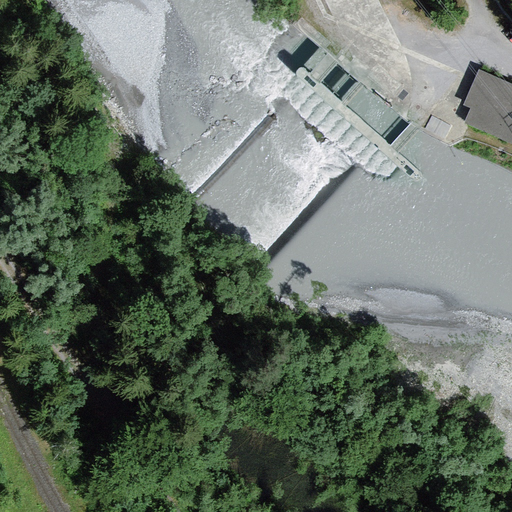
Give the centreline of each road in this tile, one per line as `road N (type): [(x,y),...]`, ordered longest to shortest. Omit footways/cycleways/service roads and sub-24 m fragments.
road 1 (unknown): [(83,375),(106,216),(105,156),(79,92),(17,0)]
road 2 (track): [(180,511),(0,255)]
